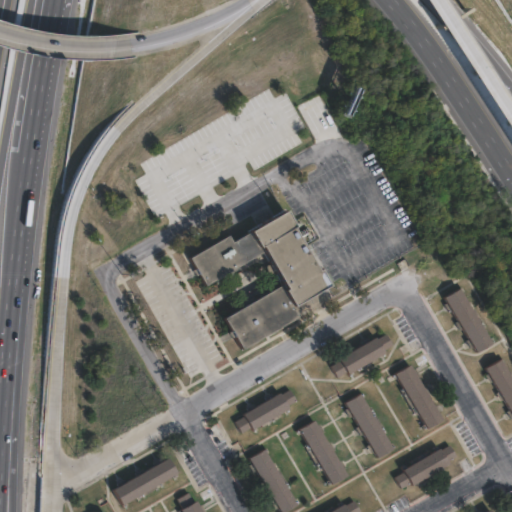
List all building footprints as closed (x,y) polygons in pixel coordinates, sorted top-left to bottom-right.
[(292,228),(316,271),(318,270),(328,286),(291,307),(297,318),(242,350),(224,319),(282,285),(263,252),(205,286),(189,259),(228,236),(232,243),(249,233),(249,232),(285,211),(294,227),(292,228)] [(491,344),(476,353),(444,298),(460,289),(491,344)] [(385,335),(392,346),(383,351),(384,354),(347,375),(346,373),(336,378),(330,367),(339,362),(338,359),(375,338),(376,340),(385,335)] [(511,379),(511,415),(485,369),(501,360),(511,379)] [(441,421),(426,430),(394,374),(410,365),(441,421)] [(289,391),(296,402),(287,407),(288,409),(251,430),(250,428),(241,434),(235,422),(244,417),(242,415),(279,393),(281,396),(289,391)] [(392,450),(376,459),(344,403),(360,395),(392,450)] [(346,477),(330,486),(299,430),(314,421),(346,477)] [(449,446),(456,457),(447,463),(448,465),(411,486),(410,484),(400,490),(394,478),(403,473),(402,471),(440,449),(441,451),(449,446)] [(296,505),(284,511),(279,511),(249,459),(264,450),(296,505)] [(177,474),(122,505),(113,490),(168,458),(177,474)] [(189,493),(194,503),(197,501),(203,511),(182,511),(181,510),(183,509),(178,500),(189,493)] [(353,502),(359,511),(330,511),(344,504),(345,507),(353,502)]
